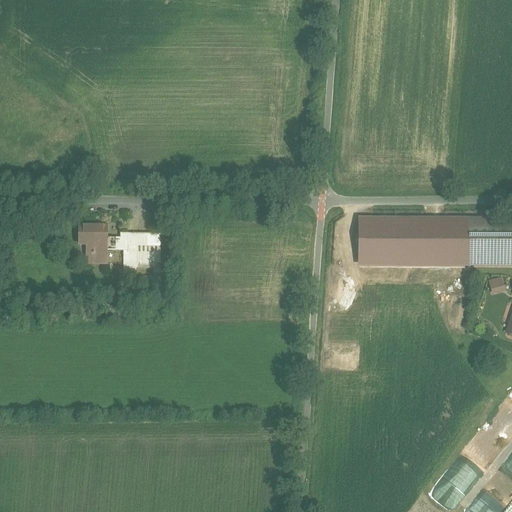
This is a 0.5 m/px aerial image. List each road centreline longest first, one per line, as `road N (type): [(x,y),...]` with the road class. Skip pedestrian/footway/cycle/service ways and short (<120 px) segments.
road 1 (unclassified): [(0,208),(323,201)]
road 2 (residential): [(323,201),(297,511)]
road 3 (unclassified): [(323,201),(336,0)]
road 4 (unclassified): [(323,201),(511,199)]
